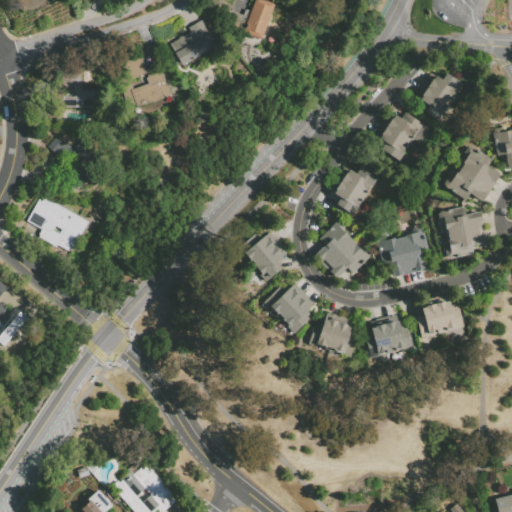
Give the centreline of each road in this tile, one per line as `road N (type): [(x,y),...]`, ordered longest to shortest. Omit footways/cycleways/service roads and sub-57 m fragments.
road 1 (residential): [(406,74),(311,189),(298,228),(305,269),(349,298),(449,283),(490,262),(511,228),(505,196),(497,211),(504,240)]
road 2 (tertiary): [(108,337),(313,121)]
road 3 (residential): [(108,337),(147,373),(205,457),(268,511)]
road 4 (tertiary): [(0,489),(108,337)]
road 5 (residential): [(0,43),(16,134),(0,199)]
road 6 (residential): [(0,244),(108,337)]
road 7 (residential): [(66,39),(179,0)]
